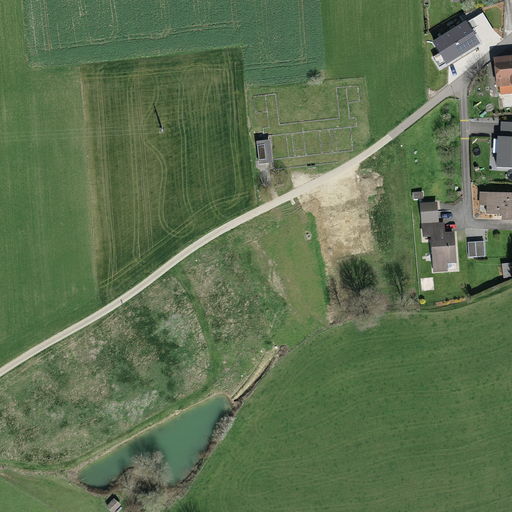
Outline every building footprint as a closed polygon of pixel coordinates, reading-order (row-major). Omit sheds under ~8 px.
[(479,43),(466,21),(433,42),(447,63),(479,43)] [(511,56),(495,58),(496,84),(511,82),(511,56)] [(497,156),(511,156),(511,119),(498,119),(497,156)] [(273,164),(271,141),(259,142),(262,165),(273,164)] [(511,195),(483,196),(483,221),(511,221),(511,195)] [(442,224),(424,225),(425,234),(433,233),(435,271),(447,271),(447,265),(453,265),(451,232),(443,232),(442,224)] [(483,242),(468,243),(469,256),(484,255),(483,242)]
